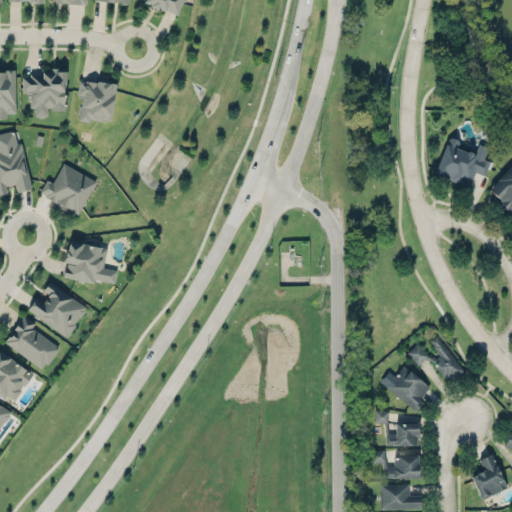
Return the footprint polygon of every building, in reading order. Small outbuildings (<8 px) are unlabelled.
[(182,0),(177,13),(159,4),(159,5),(149,1),(150,0),(182,0)] [(0,65),(5,68),(5,66),(8,65),(12,65),(15,66),(16,111),(7,111),(7,116),(0,116),(0,65)] [(29,90),(30,107),(35,107),(35,117),(47,116),(47,109),(65,109),(64,67),(47,68),(47,74),(22,74),(22,90),(29,90)] [(77,120),(82,92),(74,91),(77,73),(115,79),(109,117),(101,115),(101,120),(90,118),(90,122),(77,120)] [(434,174),(469,186),(474,171),(484,175),(489,161),(483,159),(487,147),(478,143),(474,153),(457,147),(459,140),(447,136),(434,174)] [(17,189),(32,186),(20,142),(17,143),(16,141),(4,143),(4,145),(0,146),(0,192),(7,190),(6,184),(15,182),(17,189)] [(511,162),(487,189),(509,210),(511,206),(511,162)] [(79,214),(95,178),(61,163),(53,182),(45,179),(38,196),(79,214)] [(69,239),(107,247),(103,266),(105,267),(102,280),(93,278),(92,282),(62,275),(64,266),(65,266),(67,261),(63,260),(69,239)] [(26,311),(68,335),(86,305),(47,282),(43,290),(48,293),(43,301),(35,296),(26,311)] [(1,339),(16,319),(18,321),(23,315),(32,322),(29,326),(57,347),(40,369),(1,339)] [(461,371),(437,334),(428,340),(438,354),(430,359),(445,382),(461,371)] [(406,352),(417,364),(428,355),(417,343),(406,352)] [(0,394),(13,402),(32,372),(0,352),(0,394)] [(385,384),(403,363),(410,367),(429,385),(419,398),(423,401),(415,410),(385,384)] [(0,427),(11,410),(0,403),(0,427)] [(417,445),(417,422),(394,422),(394,432),(384,433),(385,445),(417,445)] [(511,429),(503,444),(511,449),(511,429)] [(384,478),(419,477),(418,454),(409,454),(409,448),(392,449),(393,465),(385,465),(384,449),(370,450),(370,462),(383,462),(384,478)] [(470,472),(482,466),(478,456),(491,450),(507,485),(481,497),(470,472)] [(380,483),(380,507),(421,507),(421,493),(409,493),(409,482),(380,483)]
